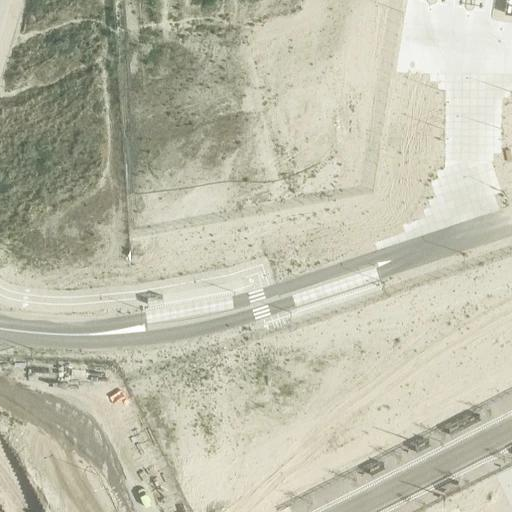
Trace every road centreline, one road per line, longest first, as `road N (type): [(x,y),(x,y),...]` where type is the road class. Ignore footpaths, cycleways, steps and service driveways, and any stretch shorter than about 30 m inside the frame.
road 1 (unclassified): [(109,334),(147,339),(238,321),(379,275),(402,258)]
road 2 (unclassified): [(402,258),(373,258),(109,334)]
road 3 (tertiary): [(511,377),(253,511)]
